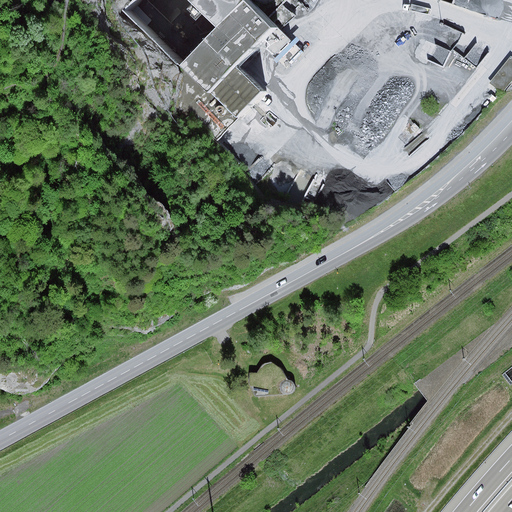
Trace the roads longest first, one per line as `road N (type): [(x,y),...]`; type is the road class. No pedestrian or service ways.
road 1 (primary): [(0,439),(420,207),(511,120)]
road 2 (track): [(170,511),(367,348)]
